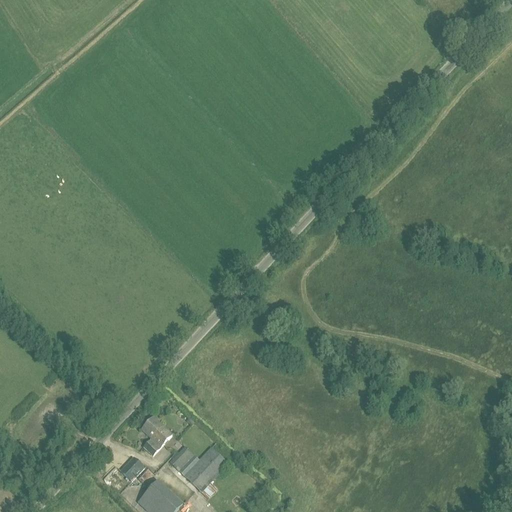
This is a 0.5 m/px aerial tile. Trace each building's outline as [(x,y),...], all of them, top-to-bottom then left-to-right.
[(142,431),(151,440),(143,448),(153,457),(160,449),(172,436),(154,418),(142,431)] [(169,464),(179,473),(195,457),(185,448),(169,464)] [(211,448),(199,461),(195,457),(179,473),(202,494),(229,465),(211,448)] [(133,459),(119,473),(131,484),(145,469),(133,459)] [(142,511),(175,511),(183,503),(158,480),(135,505),(142,511)] [(235,500),(248,511),(251,511),(258,506),(244,490),(235,500)] [(219,503),(229,511),(238,511),(242,509),(228,493),(219,503)]
